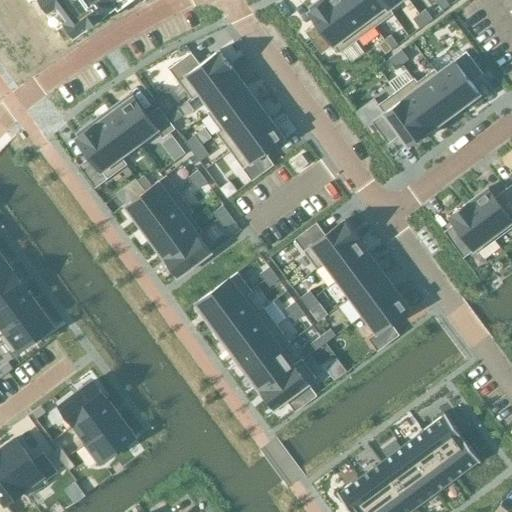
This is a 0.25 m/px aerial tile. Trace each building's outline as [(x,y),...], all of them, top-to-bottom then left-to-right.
[(42,0),(68,34),(96,13),(100,18),(124,0),(42,0)] [(317,23),(306,32),(322,54),(333,45),(339,53),(357,39),(328,0),(324,0),(309,12),(317,23)] [(355,0),(328,0),(357,39),(375,27),(355,0)] [(355,0),(375,27),(392,14),(393,13),(390,8),(389,9),(382,0),(355,0)] [(382,0),(389,9),(390,8),(400,0),(382,0)] [(445,0),(435,0),(436,0),(443,10),(449,5),(445,0)] [(426,9),(419,14),(426,24),(433,19),(426,9)] [(419,14),(413,19),(420,28),(426,24),(419,14)] [(391,35),(385,40),(392,49),(398,45),(391,35)] [(385,40),(378,44),(385,54),(392,49),(385,40)] [(191,53),(169,69),(191,99),(192,100),(200,94),(199,93),(233,68),(219,50),(200,64),(191,53)] [(401,50),(395,54),(402,64),(409,59),(401,50)] [(449,50),(430,64),(435,69),(437,73),(437,74),(461,107),(480,94),(471,82),(483,74),(466,52),(456,60),(449,50)] [(395,54),(389,59),(396,69),(402,64),(395,54)] [(233,68),(199,93),(200,94),(211,110),(212,110),(245,86),(233,68)] [(417,82),(416,83),(444,120),(461,107),(437,74),(437,73),(435,69),(434,70),(417,82)] [(413,79),(396,92),(427,133),(444,120),(416,83),(417,82),(414,78),(413,79)] [(211,110),(207,112),(208,113),(220,130),(221,131),(258,103),(245,86),(212,110),(211,110)] [(384,113),(372,122),(388,144),(400,135),(408,146),(427,133),(396,92),(378,105),(384,113)] [(133,96),(114,110),(139,144),(157,130),(163,138),(170,132),(175,128),(159,107),(147,115),(133,96)] [(220,130),(216,133),(217,133),(230,151),(271,120),(258,103),(221,131),(220,130)] [(178,109),(168,116),(173,122),(183,115),(178,109)] [(114,110),(96,123),(121,157),(139,144),(114,110)] [(271,120),(230,151),(252,181),(274,165),(265,153),(285,139),(271,120)] [(96,123),(76,138),(91,157),(79,166),(95,188),(126,165),(127,164),(121,157),(96,123)] [(195,135),(185,142),(192,152),(202,145),(195,135)] [(174,161),(185,153),(173,136),(162,143),(174,161)] [(202,145),(192,152),(199,161),(209,154),(202,145)] [(302,154),(290,163),(297,172),(309,163),(302,154)] [(198,170),(188,177),(193,183),(203,176),(198,170)] [(163,177),(125,205),(138,224),(179,193),(166,175),(163,177)] [(144,176),(137,180),(144,190),(151,185),(144,176)] [(203,176),(193,183),(198,190),(208,183),(203,176)] [(469,201),(468,202),(496,239),(511,227),(511,198),(506,190),(495,198),(488,188),(469,201)] [(179,193),(138,224),(151,241),(189,214),(193,212),(192,211),(179,193)] [(455,224),(444,232),(463,258),(474,250),(477,253),(496,239),(468,202),(449,216),(455,224)] [(223,205),(213,212),(218,219),(228,212),(223,205)] [(228,212),(218,219),(225,229),(235,221),(228,212)] [(189,214),(151,241),(164,258),(198,234),(198,235),(202,232),(201,231),(189,214)] [(317,223),(295,239),(317,269),(325,264),(324,263),(358,238),(345,220),(325,234),(317,223)] [(198,234),(164,258),(178,277),(211,252),(198,235),(198,234)] [(358,238),(324,263),(325,264),(337,280),(371,256),(358,238)] [(0,255),(0,281),(12,272),(0,255)] [(371,256),(337,280),(350,298),(384,273),(371,256)] [(269,267),(260,274),(264,280),(274,273),(270,267),(269,267)] [(0,308),(25,290),(25,289),(13,272),(12,272),(0,281),(0,308)] [(238,272),(197,302),(210,321),(243,296),(244,297),(248,294),(252,291),(251,290),(238,272)] [(274,273),(264,280),(269,287),(278,280),(279,280),(274,273)] [(384,273),(350,298),(363,315),(396,290),(384,273)] [(25,290),(0,308),(0,323),(5,331),(38,307),(25,290)] [(396,290),(363,315),(376,333),(368,338),(377,351),(399,335),(391,323),(410,309),(396,290)] [(310,291),(300,298),(305,304),(315,297),(310,291)] [(243,296),(210,321),(223,338),(256,313),(256,312),(259,310),(248,294),(244,297),(243,296)] [(315,297),(305,304),(310,311),(319,303),(315,297)] [(295,302),(285,309),(290,315),(300,308),(295,301),(295,302)] [(38,307),(5,331),(20,350),(52,326),(38,307)] [(256,313),(223,338),(236,355),(277,325),(264,308),(263,307),(259,310),(256,312),(256,313)] [(300,308),(290,315),(295,321),(305,314),(300,308)] [(277,325),(236,355),(248,373),(282,348),(282,349),(290,343),(290,342),(277,325)] [(326,332),(321,336),(326,343),(335,335),(330,329),(326,332)] [(321,336),(311,343),(316,350),(326,343),(321,336)] [(282,348),(248,373),(261,390),(295,365),(294,365),(282,349),(282,348)] [(295,365),(261,390),(275,408),(286,400),(295,411),(317,395),(308,384),(316,378),(302,360),(302,359),(294,365),(295,365)] [(8,362),(0,368),(0,370),(3,376),(13,369),(8,362)] [(93,381),(60,405),(75,424),(107,401),(107,400),(93,381)] [(474,390),(465,397),(480,416),(489,409),(474,390)] [(107,401),(75,424),(87,441),(87,442),(120,418),(107,401)] [(41,406),(32,413),(36,419),(46,412),(41,406)] [(444,415),(423,430),(440,453),(462,437),(445,413),(445,414),(444,413),(443,414),(444,415)] [(87,441),(83,444),(98,464),(134,437),(120,418),(87,442),(87,441)] [(423,430),(402,446),(419,469),(440,453),(423,430)] [(462,437),(440,453),(457,476),(478,461),(479,462),(480,461),(462,437)] [(16,438),(0,449),(0,457),(23,489),(23,490),(28,498),(48,483),(47,480),(58,472),(43,453),(32,461),(16,438)] [(402,446),(381,462),(398,485),(419,469),(402,446)] [(61,447),(54,451),(61,461),(68,456),(61,447)] [(440,453),(419,469),(436,492),(457,476),(440,453)] [(68,456),(61,461),(68,471),(75,466),(68,456)] [(0,457),(0,511),(12,511),(6,502),(23,490),(23,489),(0,457)] [(381,462),(360,477),(377,500),(398,485),(381,462)] [(419,469),(398,485),(415,508),(436,492),(419,469)] [(338,491),(337,492),(337,493),(351,511),(360,511),(377,500),(360,477),(339,493),(338,491)] [(398,485),(377,500),(385,511),(408,511),(415,508),(398,485)] [(385,511),(377,500),(360,511),(385,511)]
